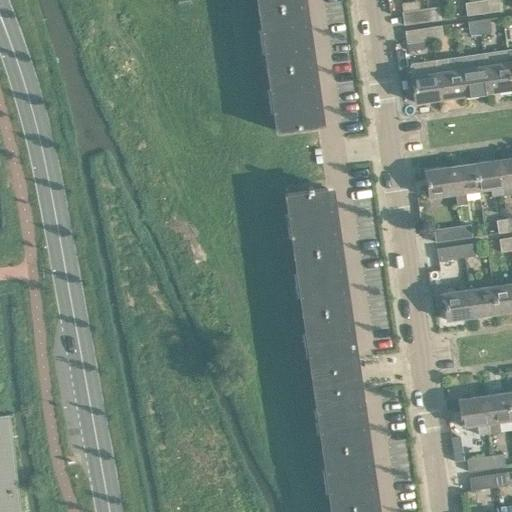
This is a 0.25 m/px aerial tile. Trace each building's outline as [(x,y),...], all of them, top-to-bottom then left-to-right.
[(255,0),(275,132),(289,130),(316,126),(297,0),(255,0)] [(478,0),(474,1),(476,14),(488,12),(486,0),(478,0)] [(476,14),(474,1),(464,2),(466,15),(476,14)] [(426,8),(428,20),(440,19),(438,6),(426,8)] [(428,20),(426,8),(402,12),(404,24),(428,20)] [(477,19),(478,32),(490,30),(489,18),(477,19)] [(478,32),(477,19),(467,21),(469,34),(478,32)] [(429,27),(431,39),(443,37),(441,25),(429,27)] [(431,39),(429,27),(404,30),(406,43),(431,39)] [(481,52),(487,93),(511,90),(507,62),(505,49),(481,52)] [(457,56),(463,96),(487,93),(481,52),(457,56)] [(446,57),(435,59),(434,59),(439,100),(463,96),(457,56),(446,57)] [(413,104),(438,100),(439,100),(434,59),(411,63),(408,67),(413,104)] [(511,193),(511,157),(496,160),(501,194),(511,193)] [(472,163),(476,191),(490,189),(491,196),(501,194),(496,160),(472,163)] [(448,167),(452,194),(453,205),(467,203),(465,192),(476,191),(472,163),(448,167)] [(427,198),(452,194),(448,167),(423,170),(427,198)] [(284,194),(329,511),(371,511),(325,188),(310,190),(310,186),(306,187),(306,191),(284,194)] [(507,231),(505,218),(496,220),(498,233),(507,231)] [(458,225),(460,238),(472,236),(470,224),(458,225)] [(460,238),(458,225),(433,229),(435,242),(460,238)] [(510,250),(508,237),(498,238),(500,251),(510,250)] [(460,244),(462,257),(474,255),(472,242),(460,244)] [(462,257),(460,244),(436,248),(438,260),(462,257)] [(511,282),(491,286),(495,313),(511,310),(511,282)] [(467,289),(471,316),(495,313),(491,286),(467,289)] [(445,320),(470,316),(471,316),(467,289),(441,293),(445,320)] [(500,431),(498,421),(511,419),(507,392),(483,395),(486,422),(487,422),(489,433),(500,431)] [(460,426),(482,423),(486,422),(483,395),(457,399),(460,426)] [(0,511),(19,511),(9,415),(0,415),(0,511)] [(491,455),(493,467),(505,465),(503,453),(491,455)] [(493,467),(491,455),(466,458),(468,471),(493,467)] [(494,473),(495,486),(507,484),(505,472),(494,473)] [(495,486),(494,473),(469,477),(471,490),(495,486)]
